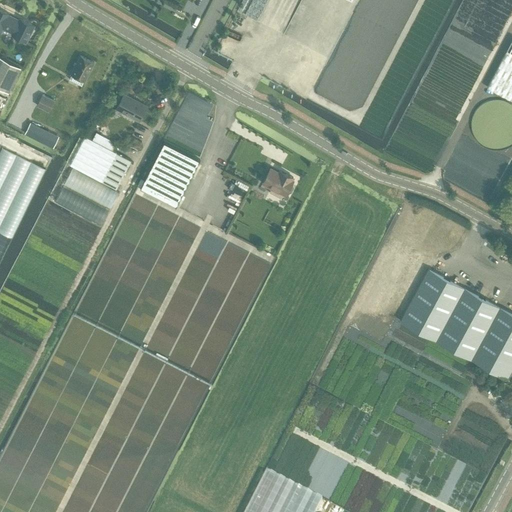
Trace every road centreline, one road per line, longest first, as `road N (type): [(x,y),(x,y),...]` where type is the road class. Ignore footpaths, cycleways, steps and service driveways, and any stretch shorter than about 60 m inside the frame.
road 1 (tertiary): [(511,235),(430,192),(377,176),(71,0)]
road 2 (track): [(421,0),(362,112),(354,118),(311,95)]
road 3 (track): [(439,168),(511,28)]
